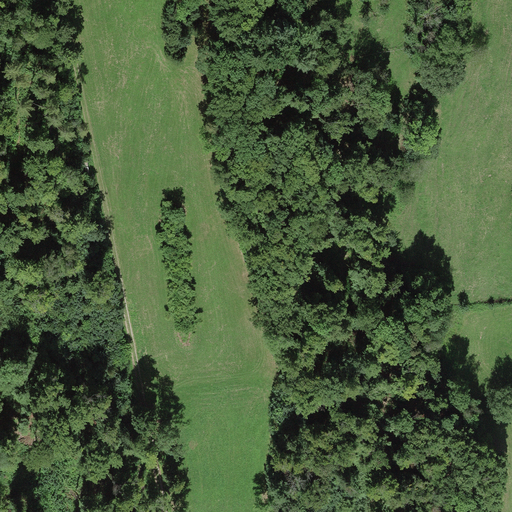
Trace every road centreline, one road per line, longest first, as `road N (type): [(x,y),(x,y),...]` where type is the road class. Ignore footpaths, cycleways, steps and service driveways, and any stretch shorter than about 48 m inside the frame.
road 1 (track): [(60,0),(87,89),(142,416),(170,511)]
road 2 (track): [(0,272),(20,371),(0,475)]
